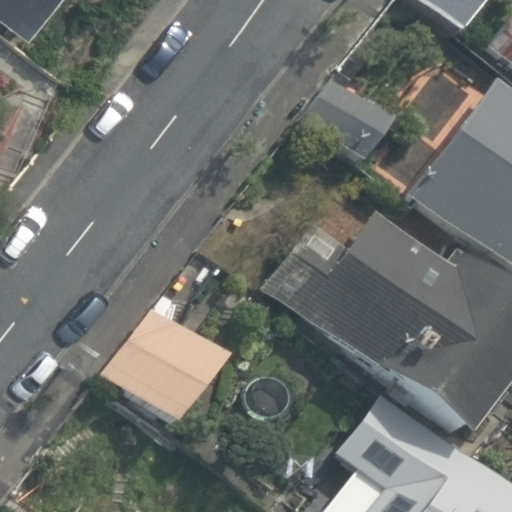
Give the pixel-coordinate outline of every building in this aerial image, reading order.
[(0,0),(0,22),(24,41),(54,0),(0,0)] [(394,0),(443,31),(463,0),(394,0)] [(511,21),(511,20),(485,54),(511,74),(511,21)] [(511,102),(493,88),(407,205),(511,282),(511,102)] [(387,131),(323,89),(295,130),(360,172),(387,131)] [(335,270),(297,240),(254,295),(456,452),(511,381),(511,299),(452,253),(438,272),(373,222),(335,270)] [(221,369),(144,313),(96,379),(173,435),(221,369)] [(511,511),(511,503),(420,435),(361,511),(511,511)] [(6,511),(98,511),(100,510),(33,465),(2,510),(6,511)]
